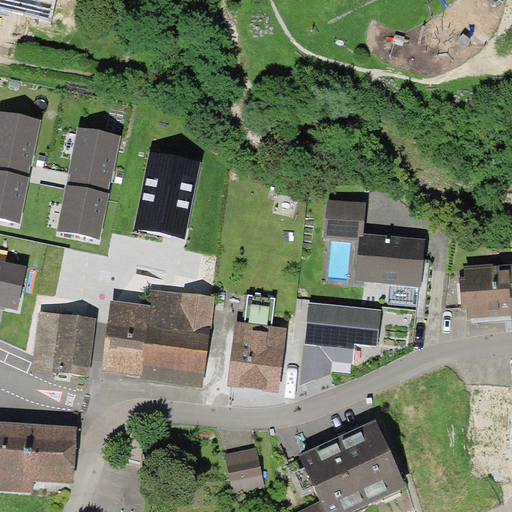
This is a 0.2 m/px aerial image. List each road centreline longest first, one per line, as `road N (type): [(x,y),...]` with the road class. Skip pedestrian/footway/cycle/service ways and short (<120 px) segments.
road 1 (unclassified): [(511,343),(432,356),(281,416),(120,416)]
road 2 (unclassified): [(120,416),(0,373)]
